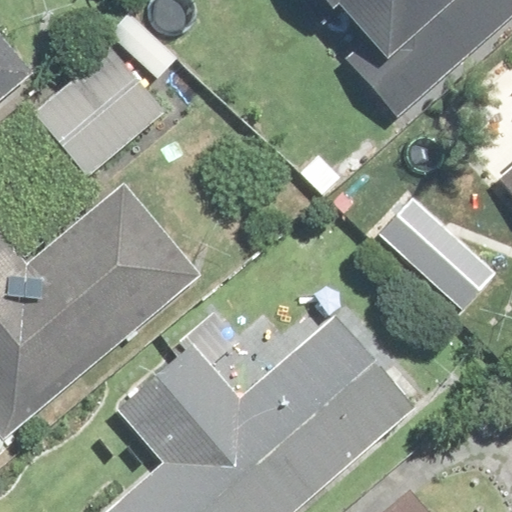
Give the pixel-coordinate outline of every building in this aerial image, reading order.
[(511,0),(298,0),(402,113),(511,12),(511,0)] [(0,124),(49,84),(0,25),(0,124)] [(123,36),(36,111),(86,169),(173,94),(123,36)] [(511,145),(493,163),(511,184),(511,145)] [(0,209),(0,418),(7,427),(205,264),(130,174),(35,252),(0,209)] [(443,225),(408,263),(464,314),(498,276),(443,225)] [(103,407),(154,465),(104,509),(105,511),(274,511),(422,383),(347,297),(258,375),(207,317),(103,407)] [(446,511),(412,473),(367,511),(446,511)]
